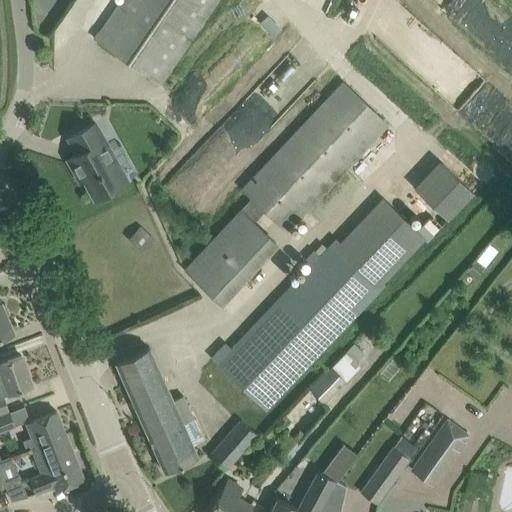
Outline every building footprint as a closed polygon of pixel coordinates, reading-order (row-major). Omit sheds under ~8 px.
[(218,0),(120,0),(97,35),(96,35),(94,38),(160,84),(218,0)] [(511,115),(414,10),(388,34),(511,167),(511,115)] [(362,185),(347,168),(387,124),(342,82),(241,189),(286,231),(307,210),(320,224),(362,185)] [(111,151),(104,140),(95,122),(67,138),(76,153),(67,159),(74,172),(78,170),(95,199),(99,197),(102,198),(111,194),(111,190),(121,184),(105,155),(111,151)] [(453,219),(484,186),(448,153),(417,186),(453,219)] [(377,288),(424,239),(382,199),(335,248),(331,244),(319,257),(313,252),(306,259),(312,265),(230,350),(224,344),(213,357),(267,408),(379,290),(377,288)] [(220,302),(276,243),(241,210),(185,269),(220,302)] [(465,269),(476,277),(484,267),(474,259),(465,269)] [(0,337),(12,332),(0,303),(0,337)] [(354,343),(346,351),(357,361),(365,354),(354,343)] [(181,397),(172,401),(149,347),(116,362),(165,472),(197,457),(180,418),(189,414),(181,397)] [(0,397),(13,392),(32,386),(21,356),(0,363),(0,397)] [(331,366),(309,389),(324,403),(345,380),(331,366)] [(47,471),(29,478),(35,493),(53,486),(55,490),(84,479),(56,410),(41,416),(41,415),(39,415),(40,417),(28,422),(35,440),(24,444),(28,455),(39,450),(47,471)] [(9,411),(0,414),(0,459),(1,460),(0,458),(0,430),(14,425),(9,411)] [(469,435),(447,419),(425,450),(447,466),(469,435)] [(240,420),(212,454),(228,468),(257,433),(240,420)] [(392,481),(408,458),(391,446),(375,469),(392,481)] [(1,460),(0,459),(0,486),(5,484),(8,491),(10,490),(23,485),(11,455),(1,460)] [(317,511),(328,492),(334,481),(317,472),(298,507),(301,508),(298,511),(317,511)] [(209,511),(246,511),(251,504),(236,496),(241,488),(227,480),(209,511)] [(337,511),(340,500),(328,492),(317,511),(337,511)] [(295,511),(297,508),(276,498),(269,511),(295,511)]
